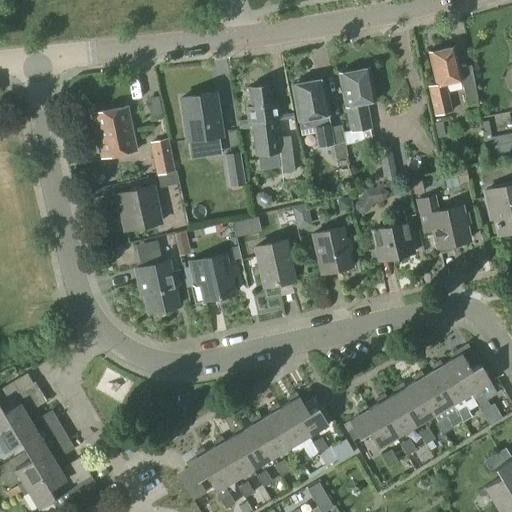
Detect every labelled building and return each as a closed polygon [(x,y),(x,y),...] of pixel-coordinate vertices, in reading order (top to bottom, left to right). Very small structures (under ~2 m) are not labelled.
[(511,33),(511,34),(511,36),(511,112),(511,113),(511,115),(511,142),(487,147),(490,159),(511,153),(511,33)] [(458,68),(454,47),(428,53),(435,84),(427,86),(433,116),(452,112),(445,84),(460,80),(466,105),(477,103),(470,66),(458,68)] [(372,129),(366,103),(374,102),(367,69),(337,74),(344,107),(349,133),(372,129)] [(306,83),(303,80),(296,81),(295,85),(291,85),(300,131),(313,128),(317,148),(329,146),(331,161),(347,157),(341,128),(331,130),(328,115),(321,80),(306,83)] [(270,105),(268,87),(248,90),(250,108),(246,108),(248,120),(238,121),(239,130),(250,129),(249,124),(250,124),(254,156),(277,154),(280,174),(294,172),(289,136),(278,138),(275,120),(276,120),(274,105),(270,105)] [(186,142),(220,137),(213,95),(180,100),(186,142)] [(102,160),(135,153),(125,108),(92,115),(102,160)] [(448,121),(436,123),(438,136),(450,134),(448,121)] [(156,176),(175,172),(168,139),(149,143),(156,176)] [(384,183),(397,180),(390,146),(384,147),(377,148),(380,161),(384,183)] [(230,188),(232,187),(245,186),(239,152),(224,155),(230,188)] [(356,215),(367,213),(373,204),(383,202),(388,193),(379,187),(365,190),(354,205),(356,215)] [(511,231),(511,187),(485,194),(488,209),(492,208),(498,235),(511,231)] [(160,224),(152,188),(114,197),(118,212),(120,212),(124,232),(160,224)] [(439,214),(435,195),(415,199),(423,234),(434,232),(438,248),(469,242),(461,209),(439,214)] [(405,226),(404,219),(383,224),(384,227),(369,230),(370,234),(372,234),(378,262),(414,254),(407,226),(405,226)] [(248,235),(245,220),(233,223),(236,237),(248,235)] [(322,275),(351,268),(342,230),(313,236),(322,275)] [(175,235),(177,246),(188,243),(185,233),(175,235)] [(264,288),(293,281),(285,243),(256,249),(264,288)] [(225,254),(188,263),(189,266),(192,277),(193,283),(190,284),(194,303),(204,301),(234,294),(230,277),(235,275),(233,266),(228,267),(226,256),(225,254)] [(170,276),(167,263),(136,270),(142,297),(144,296),(148,313),(177,307),(173,286),(179,285),(176,275),(170,276)] [(470,370),(461,354),(458,349),(448,354),(452,359),(442,365),(452,382),(461,377),(471,393),(490,382),(480,365),(470,370)] [(442,365),(440,360),(439,360),(430,366),(433,370),(424,376),(423,376),(433,393),(442,388),(452,404),(471,393),(461,377),(452,382),(442,365)] [(423,376),(424,376),(420,371),(412,377),(415,381),(405,387),(415,404),(424,399),(434,415),(452,404),(442,388),(433,393),(423,376)] [(32,424),(31,422),(26,413),(46,402),(34,382),(26,387),(20,378),(0,389),(0,430),(9,425),(15,434),(32,424)] [(405,387),(402,382),(393,388),(396,392),(386,398),(387,399),(386,399),(396,415),(405,410),(415,426),(433,416),(434,415),(424,399),(415,404),(405,387)] [(309,413),(299,397),(296,392),(290,396),(293,401),(281,408),(280,409),(290,425),(299,419),(308,435),(327,424),(318,408),(309,413)] [(387,399),(386,398),(384,394),(374,399),(377,404),(368,409),(367,409),(378,426),(387,421),(397,437),(415,426),(405,410),(396,415),(386,399),(387,399)] [(480,411),(490,406),(483,395),(474,400),(480,411)] [(280,409),(281,408),(278,403),(271,407),(274,412),(262,420),(261,420),(271,436),(280,430),(290,446),(308,435),(299,419),(290,425),(280,409)] [(367,409),(368,409),(365,405),(356,410),(359,414),(348,421),(359,438),(368,433),(377,449),(397,437),(387,421),(378,426),(367,409)] [(462,423),(471,417),(464,406),(455,411),(462,423)] [(25,453),(43,442),(37,432),(57,420),(51,410),(31,422),(32,424),(15,434),(9,425),(0,430),(0,446),(4,454),(20,444),(25,453)] [(261,420),(262,420),(259,415),(253,418),(256,423),(243,431),(252,447),(261,441),(271,458),(290,446),(280,430),(271,436),(261,420)] [(453,428),(446,417),(437,422),(443,434),(453,428)] [(243,431),(240,426),(235,429),(238,434),(225,442),(224,442),(234,458),(243,452),(252,469),(271,458),(261,441),(252,447),(243,431)] [(425,445),(434,439),(427,428),(418,433),(425,445)] [(224,442),(225,442),(222,437),(215,441),(218,446),(206,453),(215,469),(224,463),(234,480),(252,469),(243,452),(234,458),(224,442)] [(317,454),(327,448),(321,437),(311,443),(317,454)] [(22,483),(5,493),(9,499),(20,492),(21,494),(27,490),(43,481),(37,470),(54,460),(74,448),(68,438),(48,450),(43,442),(25,453),(29,459),(14,468),(15,471),(22,483)] [(406,456),(416,450),(409,439),(399,444),(406,456)] [(350,454),(342,440),(330,447),(337,458),(338,460),(350,454)] [(224,486),(234,480),(224,463),(215,469),(206,453),(203,448),(196,452),(199,457),(187,464),(196,480),(205,475),(215,491),(218,498),(225,509),(235,504),(228,493),(224,486)] [(299,465),(309,460),(302,448),(292,454),(299,465)] [(506,488),(511,484),(511,460),(511,459),(511,460),(504,448),(483,460),(490,472),(494,470),(500,479),(484,488),(483,488),(479,491),(483,497),(487,494),(494,506),(490,509),(490,510),(495,507),(511,498),(506,488)] [(388,467),(397,461),(390,450),(381,455),(388,467)] [(27,490),(28,492),(37,508),(51,500),(57,511),(79,497),(71,484),(89,473),(79,457),(59,469),(54,460),(37,470),(43,481),(27,490)] [(281,476),(290,471),(284,460),(274,465),(281,476)] [(262,487),(272,482),(265,471),(256,476),(262,487)] [(244,498),(253,493),(247,481),(237,487),(244,498)] [(511,511),(511,484),(506,488),(511,498),(495,507),(490,510),(491,511),(511,511)] [(238,507),(240,511),(249,511),(252,511),(246,501),(238,507)]
